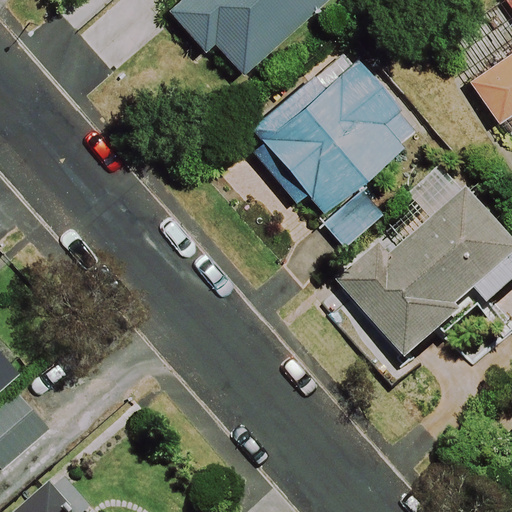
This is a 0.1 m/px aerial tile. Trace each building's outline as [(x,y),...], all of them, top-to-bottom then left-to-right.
[(327,0),(182,0),(168,12),(204,55),(213,47),(238,76),(327,0)] [(511,0),(503,0),(511,12),(511,54),(469,84),(497,125),(511,114),(511,0)] [(414,134),(353,65),(320,95),(304,77),(238,135),(340,249),(373,219),(348,191),(414,134)] [(511,294),(511,248),(467,197),(388,266),(377,253),(338,287),(406,365),(479,301),(490,314),(511,294)] [(0,387),(16,374),(0,354),(0,387)] [(0,470),(47,432),(15,392),(0,404),(0,470)] [(87,511),(91,509),(65,480),(27,511),(87,511)]
